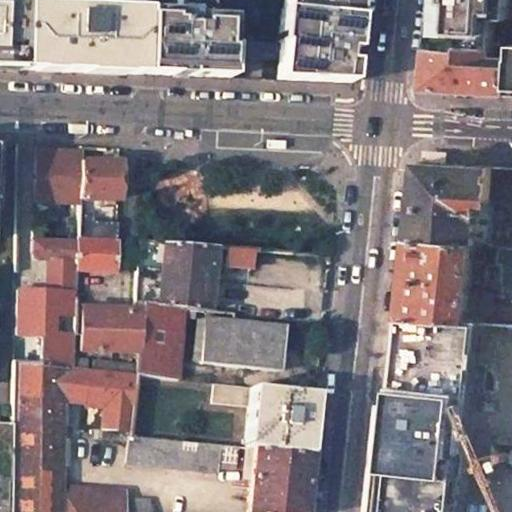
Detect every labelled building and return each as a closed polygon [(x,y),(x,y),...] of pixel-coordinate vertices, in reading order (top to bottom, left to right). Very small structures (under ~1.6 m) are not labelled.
[(144,13),(141,75),(228,78),(228,58),(228,47),(227,46),(227,40),(228,17),(207,16),(207,1),(179,0),(172,0),(172,15),(144,13)] [(275,60),(274,80),(348,83),(356,0),(277,0),(277,9),(275,9),(274,44),(276,44),(275,60)] [(436,0),(432,47),(463,50),(463,45),(495,47),(497,17),(509,18),(510,0),(436,0)] [(0,68),(18,70),(20,5),(0,3),(0,68)] [(144,10),(20,5),(18,70),(141,75),(142,40),(144,13),(144,10)] [(228,47),(228,58),(275,60),(276,44),(274,44),(227,40),(227,46),(228,47)] [(463,50),(432,47),(427,88),(511,92),(511,86),(511,57),(495,57),(495,47),(463,45),(463,50)] [(79,153),(34,151),(32,201),(77,203),(77,200),(79,162),(79,153)] [(511,203),(511,167),(483,165),(419,161),(415,199),(411,239),(478,243),(480,201),(511,203)] [(118,162),(79,162),(77,200),(116,200),(118,162)] [(92,216),(77,215),(76,238),(115,241),(116,223),(92,222),(92,216)] [(511,244),(511,223),(496,222),(494,244),(500,244),(511,244)] [(117,241),(115,241),(76,238),(76,240),(75,270),(116,273),(117,241)] [(76,240),(31,239),(29,252),(35,260),(46,259),(43,365),(72,367),(75,270),(76,240)] [(475,261),(478,243),(411,239),(407,275),(403,319),(406,319),(468,321),(473,280),(490,282),(491,263),(475,261)] [(174,244),(137,242),(134,303),(140,304),(184,309),(204,311),(210,247),(174,244)] [(511,244),(500,244),(498,264),(504,264),(503,282),(511,282),(511,244)] [(224,247),(221,267),(249,269),(250,249),(224,247)] [(177,379),(184,309),(140,304),(139,313),(136,353),(134,375),(177,379)] [(139,313),(79,311),(78,351),(136,353),(139,313)] [(232,320),(203,317),(199,363),(244,368),(279,371),(284,325),(232,320)] [(386,511),(454,511),(471,333),(437,330),(433,367),(397,396),(386,511)] [(72,367),(43,365),(13,362),(11,425),(9,511),(148,511),(149,501),(122,500),(123,492),(59,488),(61,401),(104,406),(100,429),(128,432),(134,375),(72,367)] [(314,394),(249,387),(247,407),(242,449),(252,450),(307,455),(310,433),(314,394)] [(9,511),(11,425),(0,424),(0,511),(9,511)] [(128,436),(127,436),(124,463),(216,473),(217,470),(232,472),(235,448),(128,436)] [(252,450),(245,511),(301,511),(304,480),(307,455),(252,450)]
